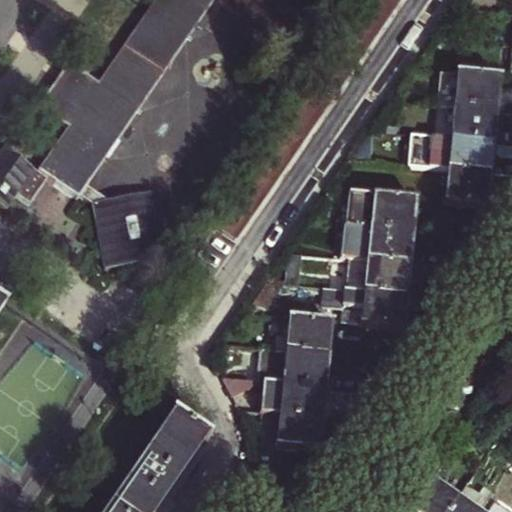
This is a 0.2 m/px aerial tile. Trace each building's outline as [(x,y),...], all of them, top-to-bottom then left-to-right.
[(15,150),(0,171),(0,201),(16,213),(26,197),(40,207),(59,180),(84,197),(86,194),(93,185),(220,0),(161,0),(106,82),(76,61),(45,105),(76,126),(45,170),(15,150)] [(391,21),(400,8),(388,0),(370,0),(368,5),(391,21)] [(405,0),(388,0),(400,8),(405,0)] [(359,17),(382,33),(391,21),(368,5),(359,17)] [(374,46),(382,33),(359,17),(351,30),(374,46)] [(344,40),(367,56),(374,46),(351,30),(344,40)] [(358,69),(367,56),(344,40),(343,40),(334,53),(358,69)] [(327,64),(350,81),(358,69),(334,53),(327,64)] [(462,72),(493,75),(495,60),(463,56),(462,72)] [(327,64),(318,78),(341,93),(350,81),(327,64)] [(447,101),(461,102),(503,106),(506,76),(493,75),(462,72),(450,70),(447,101)] [(341,93),(318,78),(310,89),(332,105),(341,93)] [(324,118),(332,105),(310,89),(301,102),(324,118)] [(324,118),(301,102),(294,113),(316,129),(324,118)] [(458,136),(499,140),(503,106),(461,102),(458,136)] [(294,113),(285,125),(308,141),(316,129),(294,113)] [(308,141),(285,125),(277,137),(299,153),(308,141)] [(419,132),(416,163),(455,167),(496,171),(499,140),(458,136),(419,132)] [(291,164),(299,153),(277,137),(269,148),(291,164)] [(261,161),(283,177),(291,164),(269,148),(261,161)] [(274,190),(283,177),(261,161),(252,174),(274,190)] [(496,171),(455,167),(451,202),(493,206),(496,171)] [(274,190),(252,174),(244,186),(266,202),(274,190)] [(93,185),(86,194),(101,205),(118,202),(93,185)] [(257,214),(266,202),(244,186),(236,198),(257,214)] [(110,270),(175,258),(164,193),(118,202),(101,205),(98,205),(110,270)] [(381,195),(377,228),(419,232),(422,199),(381,195)] [(228,209),(249,225),(257,214),(236,198),(228,209)] [(242,236),(249,225),(228,209),(220,220),(242,236)] [(212,232),(234,247),(242,236),(220,220),(212,232)] [(419,232),(377,228),(374,261),(416,265),(419,232)] [(225,260),(234,247),(212,232),(204,244),(225,260)] [(225,260),(204,244),(196,255),(217,271),(225,260)] [(209,284),(217,271),(196,255),(188,268),(209,284)] [(355,259),(352,289),(412,295),(416,265),(374,261),(355,259)] [(352,289),(348,324),(409,330),(412,295),(352,289)] [(0,319),(13,301),(4,295),(0,292),(0,319)] [(281,350),(293,351),(334,355),(337,323),(296,319),(294,335),(282,334),(281,350)] [(269,381),(331,387),(334,355),(293,351),(281,350),(266,348),(263,381),(269,381)] [(256,380),(229,378),(238,396),(256,384),(256,380)] [(269,381),(266,413),(286,415),(328,419),(331,387),(269,381)] [(328,419),(286,415),(283,449),(324,453),(328,419)] [(160,511),(176,488),(210,439),(179,417),(113,511),(160,511)] [(290,481),(270,478),(269,493),(287,496),(290,481)] [(411,511),(449,511),(456,503),(430,484),(411,511)] [(469,511),(456,503),(449,511),(469,511)]
